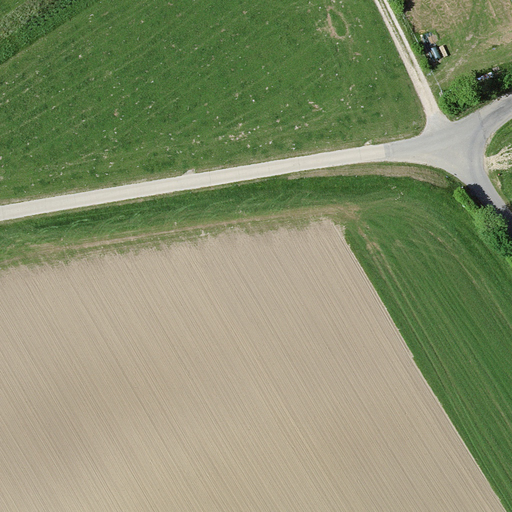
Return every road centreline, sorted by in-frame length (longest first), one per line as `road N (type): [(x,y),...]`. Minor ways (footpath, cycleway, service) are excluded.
road 1 (unclassified): [(450,135),(0,213)]
road 2 (track): [(384,0),(450,135)]
